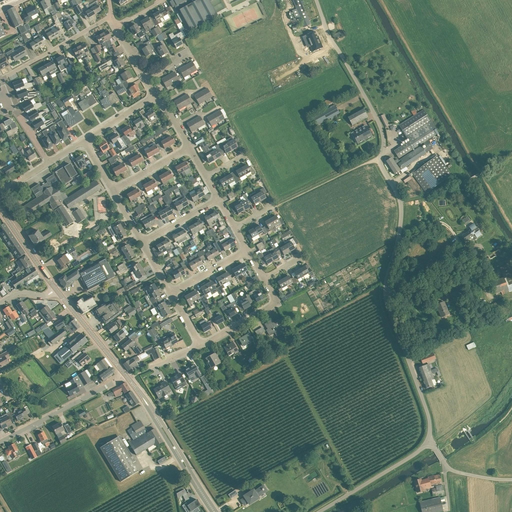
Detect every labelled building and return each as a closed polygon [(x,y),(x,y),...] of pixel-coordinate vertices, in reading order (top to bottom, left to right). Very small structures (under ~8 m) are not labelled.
[(52,16),(52,17),(55,15),(58,14),(56,10),(54,5),(51,6),(47,0),(45,0),(41,3),(44,10),(47,9),(49,13),(51,13),(52,16)] [(62,0),(56,0),(58,2),(53,4),(54,5),(56,10),(60,8),(59,6),(60,5),(62,4),(61,1),(62,0)] [(90,0),(87,2),(95,15),(101,11),(97,5),(97,6),(96,3),(98,2),(96,0),(90,0)] [(173,0),(169,2),(173,8),(174,7),(178,14),(180,13),(190,31),(218,17),(210,2),(213,0),(173,0)] [(292,0),(305,28),(311,25),(300,0),(292,0)] [(95,15),(87,2),(89,4),(85,7),(87,9),(90,7),(91,9),(85,13),(86,13),(83,14),(86,20),(89,18),(95,15)] [(77,6),(75,7),(74,8),(78,15),(82,12),(78,5),(77,6)] [(23,16),(25,21),(26,22),(32,19),(31,17),(37,14),(37,13),(39,12),(36,7),(34,8),(33,6),(28,9),(28,10),(26,11),(25,11),(27,14),(23,16)] [(7,12),(15,28),(23,24),(15,7),(7,12)] [(153,15),(155,19),(152,20),(155,26),(159,24),(157,21),(163,17),(165,21),(169,18),(167,14),(165,11),(161,13),(160,11),(153,15)] [(55,15),(62,26),(64,24),(68,31),(73,28),(69,20),(71,19),(71,18),(70,18),(66,17),(66,16),(64,17),(63,15),(61,16),(60,13),(58,14),(55,15)] [(55,29),(58,28),(62,26),(55,15),(52,17),(55,22),(54,22),(56,24),(53,26),(55,29)] [(141,22),(146,31),(153,28),(148,18),(141,22)] [(180,31),(184,29),(178,18),(174,20),(180,31)] [(130,28),(134,35),(137,33),(140,38),(146,34),(143,29),(140,31),(136,25),(130,28)] [(56,38),(52,31),(50,28),(44,31),(50,41),(56,38)] [(55,29),(52,31),(56,38),(61,35),(58,28),(55,29)] [(151,31),(154,37),(160,34),(156,28),(151,31)] [(102,34),(112,53),(113,54),(117,51),(114,45),(112,46),(111,43),(109,39),(112,38),(108,31),(102,34)] [(170,38),(174,46),(175,46),(176,48),(183,44),(180,39),(183,37),(180,32),(174,36),(173,34),(169,36),(170,38)] [(309,39),(306,40),(308,45),(311,44),(312,46),(311,47),(313,52),(323,48),(319,38),(318,39),(315,32),(307,35),(309,39)] [(39,34),(33,38),(35,41),(39,48),(45,44),(39,34)] [(112,53),(102,34),(96,38),(100,45),(102,44),(103,46),(104,45),(110,55),(112,53)] [(28,40),(28,41),(29,44),(34,51),(39,48),(35,41),(32,43),(30,39),(28,40)] [(144,49),(142,50),(146,57),(152,53),(151,51),(154,49),(150,42),(143,45),(144,49)] [(155,47),(161,57),(167,53),(163,46),(161,43),(155,47)] [(78,47),(87,64),(90,62),(85,54),(89,51),(84,44),(78,47)] [(6,54),(10,59),(13,57),(15,61),(20,58),(21,58),(27,55),(23,47),(14,52),(13,50),(6,54)] [(85,60),(78,47),(72,51),(78,61),(81,59),(83,62),(85,60)] [(0,55),(0,68),(1,70),(7,66),(9,64),(4,54),(0,55)] [(69,67),(66,62),(63,56),(56,60),(59,66),(58,67),(61,72),(69,67)] [(113,63),(111,64),(113,67),(115,70),(118,69),(124,66),(120,59),(114,62),(113,63)] [(52,62),(45,66),(51,76),(57,72),(52,62)] [(192,62),(186,66),(190,74),(197,70),(192,62)] [(106,63),(99,67),(101,72),(109,67),(108,67),(106,63)] [(51,76),(45,66),(38,70),(42,76),(42,75),(43,77),(46,76),(49,81),(53,79),(51,76)] [(190,74),(186,66),(179,70),(184,78),(190,74)] [(121,75),(118,77),(121,84),(126,81),(131,78),(128,71),(121,75)] [(175,72),(168,76),(173,84),(179,80),(178,77),(175,72)] [(57,75),(61,84),(65,82),(61,73),(57,75)] [(173,84),(168,76),(161,80),(166,88),(173,84)] [(78,81),(82,88),(87,85),(83,78),(78,81)] [(13,83),(13,84),(14,88),(15,88),(16,90),(19,88),(21,91),(26,89),(26,90),(36,86),(34,82),(32,83),(26,83),(24,85),(22,80),(17,82),(16,81),(13,83)] [(121,84),(114,88),(117,92),(124,88),(121,84)] [(131,88),(128,90),(131,96),(132,95),(139,92),(139,91),(137,88),(138,88),(139,88),(137,84),(131,88)] [(21,91),(16,93),(18,98),(19,97),(19,99),(23,97),(25,101),(37,96),(35,92),(30,93),(27,94),(26,90),(26,89),(21,91)] [(207,89),(201,92),(205,101),(212,97),(207,89)] [(89,106),(79,90),(73,93),(76,97),(79,95),(81,97),(80,98),(83,101),(78,104),(78,103),(83,112),(83,111),(86,109),(86,108),(89,106)] [(79,90),(89,106),(90,107),(89,106),(92,104),(93,105),(96,103),(97,103),(92,95),(88,98),(85,94),(85,95),(83,92),(81,93),(79,91),(79,90)] [(105,90),(103,91),(111,104),(112,105),(111,104),(115,102),(115,103),(118,100),(119,101),(114,93),(113,93),(114,93),(110,96),(107,92),(107,93),(105,90)] [(111,104),(103,91),(101,92),(103,95),(102,95),(105,99),(101,102),(100,101),(105,109),(109,107),(108,106),(111,104)] [(205,101),(201,92),(194,96),(199,104),(205,101)] [(187,94),(181,98),(185,106),(192,103),(187,94)] [(185,106),(181,98),(174,102),(179,110),(185,106)] [(23,106),(22,107),(24,111),(25,110),(26,112),(29,110),(31,113),(35,110),(36,110),(42,106),(40,103),(35,104),(33,106),(30,102),(25,105),(25,104),(22,106),(23,106)] [(312,117),(317,126),(340,113),(335,105),(312,117)] [(31,113),(27,115),(29,119),(30,119),(31,120),(34,118),(36,121),(41,119),(48,115),(46,112),(41,113),(38,114),(36,110),(35,110),(31,113)] [(66,111),(61,114),(65,121),(68,125),(69,127),(70,128),(73,126),(73,125),(76,123),(76,124),(77,124),(76,123),(72,116),(68,110),(66,111)] [(147,116),(143,118),(147,125),(150,123),(157,119),(151,110),(148,112),(149,113),(146,115),(147,116)] [(365,110),(348,118),(350,122),(352,126),(368,117),(365,110)] [(78,112),(72,116),(76,123),(77,124),(76,123),(79,121),(80,121),(83,119),(83,120),(84,119),(78,111),(78,112)] [(220,111),(213,114),(218,123),(225,119),(220,111)] [(394,151),(399,158),(438,133),(434,126),(424,111),(400,127),(410,141),(394,151)] [(218,123),(213,114),(207,118),(211,127),(218,123)] [(380,116),(386,127),(389,126),(384,115),(380,116)] [(200,116),(193,120),(198,128),(205,125),(200,116)] [(12,130),(6,132),(9,137),(15,133),(15,132),(18,131),(16,128),(17,127),(16,126),(17,126),(15,123),(14,122),(13,123),(12,120),(9,121),(9,119),(4,122),(5,123),(2,124),(4,128),(9,125),(12,130)] [(36,121),(32,124),(35,128),(35,127),(36,129),(40,127),(42,130),(53,123),(51,120),(46,121),(43,123),(41,119),(36,121)] [(136,126),(133,128),(134,130),(139,137),(142,135),(140,132),(139,130),(144,127),(143,124),(140,119),(134,123),(136,126)] [(58,131),(58,132),(62,138),(61,138),(63,140),(64,140),(66,139),(66,138),(68,137),(66,135),(69,133),(62,120),(59,122),(61,126),(59,127),(61,130),(58,131)] [(198,128),(193,120),(187,124),(191,132),(198,128)] [(50,136),(54,142),(55,145),(56,144),(56,145),(59,144),(58,143),(60,142),(59,139),(61,138),(62,138),(58,132),(58,131),(54,125),(51,127),(53,131),(52,132),(53,134),(50,136)] [(128,126),(121,131),(125,136),(126,136),(128,134),(130,137),(136,134),(133,130),(131,131),(128,126)] [(367,127),(353,134),(357,141),(356,141),(358,146),(374,138),(368,128),(367,127)] [(50,147),(52,146),(51,144),(54,142),(50,136),(46,130),(43,132),(46,135),(44,136),(46,139),(43,141),(45,144),(44,145),(45,147),(46,147),(48,149),(48,150),(51,148),(50,147)] [(116,134),(110,138),(112,142),(113,144),(117,142),(119,140),(120,140),(116,134)] [(172,136),(166,139),(170,146),(175,143),(172,136)] [(170,146),(166,139),(166,140),(165,137),(162,138),(164,141),(161,143),(164,149),(170,146)] [(205,156),(209,164),(215,160),(202,137),(194,142),(196,146),(201,143),(203,145),(207,152),(204,153),(206,156),(205,156)] [(229,139),(226,141),(228,144),(232,151),(238,147),(232,137),(229,139)] [(145,139),(137,144),(140,148),(143,146),(142,144),(146,142),(145,139)] [(105,141),(98,145),(103,153),(108,150),(109,149),(107,146),(105,141)] [(226,141),(218,145),(221,150),(223,149),(226,154),(232,151),(228,144),(226,141)] [(154,143),(149,146),(150,149),(154,155),(159,152),(154,143)] [(14,155),(18,152),(13,145),(9,147),(14,155)] [(218,145),(209,150),(215,160),(221,157),(218,152),(221,150),(218,145)] [(391,170),(394,174),(426,153),(421,146),(399,161),(397,159),(394,161),(392,158),(386,162),(391,170)] [(18,151),(24,160),(27,158),(30,161),(36,157),(33,151),(32,152),(30,148),(24,152),(21,148),(21,149),(20,147),(17,149),(18,151)] [(112,148),(108,151),(112,157),(117,155),(115,152),(112,148)] [(154,155),(150,149),(145,152),(148,158),(154,155)] [(132,155),(134,158),(138,164),(143,161),(139,155),(137,156),(135,154),(132,155)] [(437,154),(412,172),(413,174),(427,193),(429,191),(440,183),(452,174),(438,156),(437,154)] [(138,164),(134,158),(132,155),(130,157),(132,159),(129,161),(132,167),(138,164)] [(76,161),(74,163),(78,170),(80,168),(81,168),(87,165),(82,156),(75,160),(76,161)] [(186,162),(180,165),(184,171),(189,168),(186,162)] [(12,164),(4,170),(7,175),(15,169),(12,164)] [(72,180),(71,178),(77,175),(70,164),(65,167),(64,167),(55,172),(63,186),(72,180)] [(123,164),(118,167),(121,173),(127,170),(123,164)] [(184,171),(180,165),(175,168),(178,175),(182,173),(184,177),(186,175),(184,171)] [(247,165),(241,168),(245,175),(251,172),(252,174),(255,172),(252,167),(249,169),(247,165)] [(121,173),(118,167),(112,170),(116,176),(121,173)] [(235,176),(238,182),(241,180),(240,178),(245,175),(241,168),(236,172),(238,175),(235,176)] [(170,171),(164,174),(168,181),(173,178),(170,171)] [(168,181),(164,174),(159,177),(163,184),(164,186),(169,183),(168,181)] [(231,174),(225,178),(229,185),(235,181),(236,183),(238,182),(235,176),(233,178),(231,174)] [(37,198),(19,210),(24,217),(49,201),(51,204),(50,205),(53,210),(58,207),(59,208),(55,211),(55,212),(57,211),(60,215),(58,216),(62,221),(63,221),(66,225),(65,226),(66,227),(76,220),(78,223),(85,219),(79,209),(76,212),(75,209),(71,212),(69,209),(72,207),(101,188),(96,180),(68,198),(64,192),(62,193),(57,186),(59,184),(53,175),(45,180),(47,183),(41,187),(39,184),(31,189),(37,198)] [(229,185),(225,178),(219,181),(223,188),(229,185)] [(154,180),(148,183),(152,190),(157,187),(154,180)] [(148,183),(143,186),(146,193),(152,190),(148,183)] [(185,184),(181,186),(187,196),(190,195),(185,186),(185,185),(185,184)] [(195,192),(199,199),(205,196),(202,191),(204,190),(202,186),(194,190),(195,192)] [(255,193),(256,195),(260,202),(266,198),(264,195),(267,194),(264,188),(261,189),(255,193)] [(138,189),(132,192),(136,199),(141,196),(138,189)] [(136,199),(132,192),(127,195),(130,202),(133,200),(135,203),(137,201),(136,199)] [(199,199),(195,192),(190,196),(193,202),(199,199)] [(165,195),(166,196),(171,205),(174,204),(169,196),(171,195),(170,193),(165,195)] [(247,193),(245,194),(250,203),(253,201),(255,205),(260,202),(256,195),(255,193),(249,196),(247,193)] [(238,201),(240,204),(244,211),(250,208),(248,204),(250,203),(245,194),(243,196),(244,199),(241,201),(240,200),(238,201)] [(171,205),(166,196),(163,198),(166,204),(167,204),(168,206),(169,206),(171,205)] [(177,198),(179,201),(183,208),(189,205),(185,198),(183,200),(181,196),(177,198)] [(183,208),(179,201),(174,205),(178,211),(183,208)] [(136,212),(142,209),(145,207),(144,204),(134,209),(136,212)] [(166,209),(164,211),(167,217),(173,214),(169,206),(168,206),(167,204),(166,204),(167,205),(165,206),(166,209)] [(244,211),(240,204),(231,209),(234,214),(237,212),(238,214),(244,211)] [(167,217),(164,211),(158,214),(162,220),(167,217)] [(214,213),(211,215),(215,222),(218,220),(221,227),(218,228),(220,232),(221,232),(226,229),(220,217),(217,212),(216,211),(213,212),(214,213)] [(210,228),(216,225),(215,222),(211,215),(208,217),(207,216),(204,217),(205,219),(208,224),(210,228)] [(153,216),(148,220),(151,226),(157,223),(153,216)] [(276,216),(270,219),(276,228),(279,226),(284,223),(281,218),(278,219),(276,216)] [(151,226),(148,220),(145,221),(144,219),(141,221),(142,222),(142,223),(146,229),(151,226)] [(267,226),(264,227),(267,233),(276,228),(270,219),(265,222),(267,226)] [(198,223),(195,224),(199,232),(205,228),(200,220),(197,222),(198,223)] [(0,233),(7,244),(15,239),(4,223),(0,226),(2,230),(1,230),(2,232),(0,233)] [(199,232),(195,224),(191,226),(191,225),(188,227),(189,228),(192,233),(193,235),(199,232)] [(462,237),(466,242),(473,236),(475,235),(477,238),(482,235),(479,231),(480,230),(477,227),(474,224),(469,227),(472,230),(470,231),(462,237)] [(113,228),(117,234),(123,230),(122,228),(120,225),(113,228)] [(259,225),(254,228),(258,235),(264,232),(265,234),(267,233),(264,227),(261,229),(259,225)] [(258,235),(254,228),(249,231),(251,233),(247,236),(251,243),(259,238),(258,235)] [(182,232),(178,234),(183,242),(187,239),(186,237),(187,236),(184,230),(184,229),(181,231),(182,232)] [(28,236),(35,246),(44,240),(51,235),(49,231),(41,236),(38,230),(28,236)] [(123,230),(117,234),(113,236),(117,242),(122,239),(127,236),(126,236),(125,233),(123,230)] [(173,237),(172,237),(176,243),(177,242),(179,244),(183,242),(178,234),(175,236),(174,234),(172,236),(173,237)] [(231,237),(225,240),(230,248),(235,245),(235,246),(236,245),(231,237)] [(15,239),(7,244),(9,246),(18,259),(25,254),(15,239)] [(165,241),(162,243),(167,251),(171,249),(169,246),(171,245),(168,240),(167,239),(165,240),(165,241)] [(284,243),(285,245),(289,252),(295,249),(294,247),(296,245),(292,239),(290,240),(284,243)] [(230,248),(225,240),(220,243),(225,251),(226,251),(225,251),(230,248)] [(167,251),(162,243),(159,245),(158,244),(156,245),(157,246),(156,246),(158,250),(154,252),(157,259),(164,255),(163,253),(167,251)] [(208,248),(214,258),(219,255),(217,251),(220,250),(216,243),(213,245),(214,246),(209,249),(208,248)] [(284,243),(276,248),(279,254),(282,252),(284,256),(289,252),(285,245),(284,243)] [(121,249),(124,254),(131,251),(130,248),(128,245),(121,249)] [(267,251),(269,255),(273,262),(279,259),(277,255),(279,254),(275,245),(272,247),(273,248),(267,251)] [(197,254),(192,257),(197,267),(202,264),(203,264),(202,262),(204,260),(200,252),(196,246),(193,247),(197,254)] [(67,254),(58,261),(62,267),(72,259),(69,254),(76,251),(73,247),(66,251),(67,254)] [(180,248),(177,249),(180,255),(182,254),(185,252),(188,250),(186,247),(183,248),(185,250),(182,251),(180,248)] [(203,250),(200,252),(204,260),(207,258),(208,261),(209,260),(214,258),(208,248),(206,249),(208,253),(205,254),(203,250)] [(131,251),(124,254),(128,261),(131,259),(135,257),(135,256),(134,256),(133,253),(131,251)] [(273,262),(269,255),(264,258),(262,254),(258,256),(259,258),(259,259),(261,262),(262,264),(263,265),(266,263),(267,265),(273,262)] [(16,269),(18,273),(20,272),(25,269),(27,267),(28,269),(29,269),(33,267),(26,256),(16,262),(19,266),(17,267),(18,268),(16,269)] [(197,267),(192,257),(189,259),(191,263),(188,264),(192,270),(197,267)] [(79,273),(81,277),(80,278),(87,291),(115,277),(106,259),(79,273)] [(501,292),(502,295),(511,292),(511,263),(511,259),(505,262),(507,266),(500,268),(504,278),(491,282),(495,294),(501,292)] [(177,265),(175,267),(180,276),(185,274),(186,273),(184,270),(187,268),(183,262),(180,264),(182,268),(180,269),(177,265)] [(139,264),(132,267),(134,271),(130,273),(132,275),(142,269),(141,267),(140,267),(139,264)] [(243,264),(238,267),(244,277),(247,275),(246,275),(249,274),(247,271),(243,264)] [(307,265),(299,270),(304,278),(305,278),(304,277),(309,273),(312,278),(314,277),(307,265)] [(125,266),(118,270),(119,271),(116,272),(118,275),(127,270),(125,266)] [(18,273),(15,275),(17,279),(11,283),(15,289),(25,283),(26,286),(31,283),(30,282),(31,281),(32,282),(39,278),(37,275),(38,275),(36,271),(33,267),(29,269),(28,269),(25,271),(25,270),(21,273),(20,272),(18,273)] [(180,276),(175,267),(173,268),(175,272),(172,274),(175,280),(176,279),(180,276)] [(236,277),(233,278),(237,285),(240,283),(239,280),(244,277),(238,267),(232,270),(236,277)] [(142,269),(132,275),(136,282),(139,280),(139,279),(145,275),(143,272),(142,269)] [(296,276),(293,278),(296,283),(299,282),(298,280),(301,278),(302,279),(304,278),(299,270),(294,273),(296,276)] [(80,278),(81,277),(79,273),(77,271),(66,278),(65,276),(58,280),(64,289),(68,286),(71,284),(80,278)] [(227,273),(222,276),(228,286),(232,284),(233,285),(234,285),(234,286),(237,285),(233,278),(231,279),(227,273)] [(221,286),(218,288),(222,294),(224,293),(222,289),(224,288),(228,286),(222,276),(216,279),(220,286),(221,286)] [(289,276),(283,279),(288,287),(293,284),(294,285),(296,283),(293,278),(290,279),(289,276)] [(288,287),(283,279),(277,282),(279,286),(277,287),(280,293),(283,292),(282,290),(288,287)] [(206,285),(212,295),(213,297),(218,294),(219,296),(222,294),(218,288),(216,289),(215,289),(216,289),(212,282),(206,285)] [(144,289),(148,295),(157,290),(156,287),(155,288),(154,285),(154,284),(147,288),(147,287),(144,289)] [(204,295),(202,297),(205,302),(208,301),(206,298),(212,295),(206,285),(201,288),(204,295)] [(449,291),(452,298),(461,294),(458,287),(449,291)] [(148,295),(153,304),(160,300),(159,297),(160,296),(160,295),(158,292),(157,290),(148,295)] [(254,297),(257,302),(263,299),(260,293),(258,290),(255,291),(257,295),(254,297)] [(190,294),(194,301),(197,300),(199,302),(201,301),(206,309),(207,308),(208,308),(205,302),(202,297),(200,298),(196,291),(190,294)] [(191,303),(194,301),(190,294),(185,297),(190,307),(193,306),(191,303)] [(244,302),(241,304),(244,310),(250,306),(249,304),(252,302),(248,294),(242,298),(244,302)] [(74,305),(82,314),(97,306),(92,297),(84,301),(82,299),(74,305)] [(160,300),(153,304),(155,308),(154,308),(157,314),(167,308),(164,302),(162,303),(160,300)] [(16,306),(21,312),(23,311),(26,315),(29,313),(26,309),(27,308),(22,302),(16,306)] [(104,304),(94,310),(98,317),(101,315),(102,317),(101,318),(105,324),(121,313),(120,313),(121,312),(118,307),(116,308),(112,302),(106,307),(104,304)] [(232,305),(226,309),(229,314),(231,317),(237,314),(234,308),(237,306),(235,302),(231,304),(232,305)] [(436,306),(442,317),(450,314),(444,302),(436,306)] [(40,315),(43,318),(51,312),(47,306),(39,313),(40,315)] [(9,315),(11,318),(13,321),(19,317),(15,311),(12,313),(8,307),(3,310),(7,317),(9,315)] [(167,308),(157,314),(158,314),(161,319),(163,317),(164,318),(171,314),(170,314),(169,311),(167,308)] [(45,321),(47,324),(49,322),(50,322),(56,317),(53,315),(54,314),(53,311),(52,312),(51,312),(45,317),(47,320),(45,321)] [(214,319),(218,325),(224,321),(221,316),(219,312),(216,314),(218,317),(214,319)] [(74,332),(80,328),(74,320),(66,326),(61,319),(53,324),(57,331),(62,328),(63,329),(64,328),(67,331),(68,330),(71,334),(74,332)] [(107,328),(111,333),(123,324),(119,319),(113,324),(113,323),(107,328)] [(171,319),(160,325),(162,328),(173,322),(171,319)] [(201,327),(205,332),(211,329),(208,323),(207,323),(205,320),(203,321),(205,325),(201,327)] [(265,324),(267,329),(268,329),(266,330),(270,336),(275,333),(277,337),(282,334),(278,327),(281,325),(278,320),(273,323),(272,320),(265,324)] [(148,331),(152,337),(158,334),(154,327),(152,328),(148,331)] [(5,332),(9,337),(15,333),(12,328),(5,332)] [(120,332),(119,333),(118,333),(114,337),(118,342),(128,334),(123,328),(119,331),(120,332)] [(63,329),(49,339),(50,341),(48,343),(51,346),(53,345),(67,334),(63,329)] [(127,336),(129,339),(129,340),(136,335),(133,331),(127,336)] [(173,332),(166,336),(172,346),(174,344),(177,342),(177,343),(178,342),(174,336),(175,335),(173,332)] [(54,357),(60,364),(64,361),(88,341),(81,334),(54,357)] [(239,339),(244,348),(253,343),(248,334),(239,339)] [(172,346),(166,336),(160,340),(162,343),(162,342),(166,349),(169,347),(172,346)] [(131,340),(122,346),(126,351),(131,347),(133,350),(134,350),(138,355),(142,352),(136,344),(135,345),(131,340)] [(224,348),(226,352),(229,357),(233,355),(232,354),(234,352),(235,354),(238,352),(233,343),(224,348)] [(466,347),(468,351),(476,348),(474,343),(466,347)] [(74,364),(78,361),(83,367),(91,361),(85,353),(83,355),(80,351),(70,360),(74,364)] [(6,360),(10,358),(6,352),(0,355),(1,358),(0,359),(0,367),(1,368),(8,364),(6,360)] [(239,354),(243,362),(247,360),(242,352),(239,354)] [(206,358),(208,361),(207,361),(208,363),(209,362),(212,368),(212,367),(218,364),(222,362),(219,358),(216,359),(213,354),(212,354),(213,355),(207,359),(206,358)] [(421,360),(423,365),(436,360),(434,354),(421,360)] [(32,359),(20,366),(21,367),(16,370),(19,375),(16,377),(18,381),(17,381),(17,382),(19,384),(20,384),(22,387),(22,388),(31,383),(25,374),(33,369),(28,362),(32,359)] [(104,359),(96,365),(100,370),(99,371),(101,374),(99,376),(103,381),(112,374),(114,372),(114,370),(113,369),(111,368),(104,359)] [(134,367),(136,370),(139,368),(133,359),(129,361),(129,360),(123,365),(128,371),(134,367)] [(70,360),(65,364),(68,369),(74,364),(70,360)] [(422,378),(426,377),(433,374),(429,364),(418,368),(422,378)] [(189,377),(192,375),(194,379),(201,376),(194,365),(185,370),(189,377)] [(81,383),(83,386),(91,382),(85,371),(77,376),(81,383)] [(171,380),(175,387),(177,391),(187,385),(180,373),(175,376),(176,377),(171,380)] [(433,374),(426,377),(422,378),(426,389),(431,387),(434,386),(432,380),(435,379),(433,374)] [(204,375),(200,378),(204,385),(208,383),(204,375)] [(75,384),(66,389),(70,396),(80,391),(79,390),(76,385),(81,383),(77,376),(73,379),(75,384)] [(162,385),(154,390),(159,399),(160,398),(171,392),(168,387),(165,382),(161,384),(162,385)] [(124,394),(130,390),(126,383),(120,386),(112,390),(116,397),(121,394),(120,392),(122,391),(124,394)] [(204,385),(207,390),(210,395),(214,393),(208,383),(204,385)] [(125,395),(133,407),(139,403),(131,391),(125,395)] [(14,414),(18,421),(25,417),(24,416),(27,414),(30,412),(27,407),(20,410),(15,409),(13,413),(14,414)] [(2,416),(7,427),(12,424),(10,420),(13,419),(10,412),(2,416)] [(133,441),(129,443),(136,455),(155,444),(156,446),(163,442),(154,429),(148,433),(140,421),(131,426),(132,428),(127,431),(133,441)] [(63,437),(60,432),(64,430),(60,423),(52,428),(56,434),(59,439),(58,439),(61,444),(66,441),(64,436),(63,437)] [(64,426),(68,434),(72,432),(68,424),(64,426)] [(40,442),(41,442),(43,445),(44,444),(45,447),(49,445),(47,442),(48,442),(46,439),(47,439),(44,432),(38,435),(40,439),(38,439),(40,442)] [(100,450),(121,483),(138,473),(133,465),(135,463),(120,438),(100,450)] [(33,445),(38,456),(42,454),(36,443),(33,445)] [(9,449),(5,451),(8,456),(11,454),(13,459),(20,455),(14,444),(8,447),(9,449)] [(25,446),(32,459),(37,456),(30,444),(25,446)] [(415,481),(418,492),(424,491),(423,489),(431,486),(431,485),(436,483),(436,484),(442,483),(440,474),(434,476),(434,475),(428,477),(428,479),(422,481),(421,479),(415,481)] [(436,488),(432,489),(433,497),(445,494),(443,485),(436,487),(436,488)] [(245,498),(241,500),(245,505),(248,503),(249,504),(259,498),(257,496),(264,492),(263,490),(264,490),(263,489),(262,489),(261,487),(254,492),(253,490),(247,494),(244,496),(245,497),(245,498)] [(184,489),(177,494),(178,498),(183,496),(185,501),(189,499),(184,489)] [(420,503),(422,511),(439,511),(443,511),(440,498),(420,503)] [(201,505),(197,500),(188,506),(186,503),(182,506),(186,511),(198,511),(200,511),(198,507),(201,505)]
